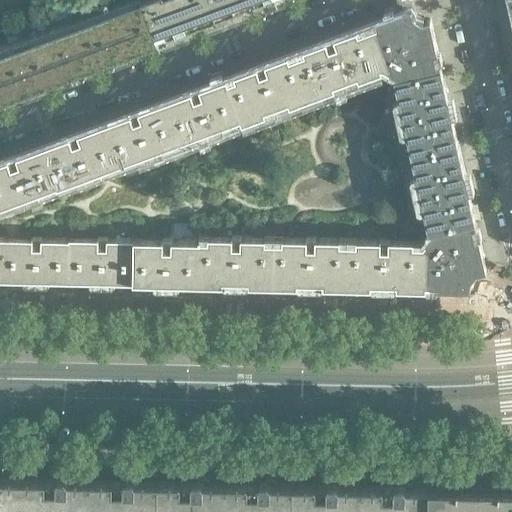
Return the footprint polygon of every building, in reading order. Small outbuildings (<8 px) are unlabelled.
[(216,17),(210,0),(142,0),(143,2),(157,39),(216,17)] [(262,0),(210,0),(216,17),(262,0)] [(157,39),(143,2),(83,24),(97,61),(157,39)] [(441,68),(430,18),(422,20),(414,16),(411,8),(363,26),(380,71),(393,78),(441,68)] [(0,25),(13,21),(9,10),(0,13),(0,25)] [(97,61),(83,24),(23,46),(37,84),(97,61)] [(380,71),(363,26),(334,37),(334,35),(325,38),(325,40),(294,52),(311,97),(380,71)] [(0,97),(37,84),(23,46),(0,54),(0,97)] [(311,97),(294,52),(265,62),(265,61),(256,64),(256,66),(224,77),(240,118),(241,122),(311,97)] [(475,220),(441,68),(393,78),(393,79),(385,96),(414,218),(429,230),(429,231),(475,220)] [(240,118),(224,77),(200,87),(199,85),(190,88),(191,90),(163,100),(178,141),(240,118)] [(178,141),(163,100),(139,109),(138,108),(130,111),(130,113),(102,123),(117,163),(178,141)] [(117,163),(102,123),(78,132),(78,130),(69,134),(69,135),(41,146),(56,185),(56,186),(117,163)] [(0,205),(56,185),(41,146),(17,155),(16,153),(7,157),(8,158),(0,160),(0,205)] [(486,269),(475,220),(429,231),(422,240),(421,288),(470,289),(471,279),(476,272),(486,269)] [(273,284),(274,236),(199,235),(199,240),(198,283),(273,284)] [(0,278),(15,279),(15,254),(19,254),(19,237),(0,236),(0,278)] [(347,286),(348,238),(274,236),(273,284),(347,286)] [(69,280),(70,238),(19,237),(19,254),(15,254),(15,279),(69,280)] [(134,281),(135,238),(70,237),(70,238),(69,280),(134,281)] [(198,283),(199,240),(135,238),(134,281),(198,283)] [(421,288),(422,240),(348,238),(347,286),(421,288)] [(89,511),(90,480),(74,480),(74,479),(74,478),(73,477),(72,476),(70,475),(69,475),(68,475),(66,475),(65,476),(64,476),(63,477),(60,477),(56,480),(22,479),(21,511),(89,511)] [(156,511),(158,482),(141,481),(141,480),(140,479),(140,478),(139,477),(137,477),(135,476),(133,477),(132,477),(131,478),(130,479),(127,479),(123,481),(90,480),(89,511),(156,511)] [(0,511),(21,511),(22,479),(1,478),(0,477),(0,511)] [(224,511),(225,483),(209,483),(209,482),(209,481),(208,480),(206,479),(205,478),(204,478),(203,478),(201,478),(200,479),(199,479),(198,480),(196,480),(191,482),(158,482),(156,511),(224,511)] [(292,511),(293,485),(277,484),(276,483),(276,482),(275,481),(274,480),(272,480),(270,479),(269,480),(267,480),(266,481),(265,482),(263,482),(258,484),(225,483),(224,511),(292,511)] [(359,511),(360,486),(345,486),(344,485),(344,484),(344,483),(343,482),(342,482),(340,481),(339,481),(337,481),(336,481),(335,482),(334,483),(331,483),(326,485),(293,485),(292,511),(359,511)] [(428,511),(429,488),(412,487),(412,486),(411,485),(410,484),(409,483),(408,483),(407,482),(406,482),(404,482),(403,483),(402,483),(401,484),(398,484),(393,487),(360,486),(359,511),(428,511)] [(511,511),(511,489),(429,488),(428,511),(511,511)]
